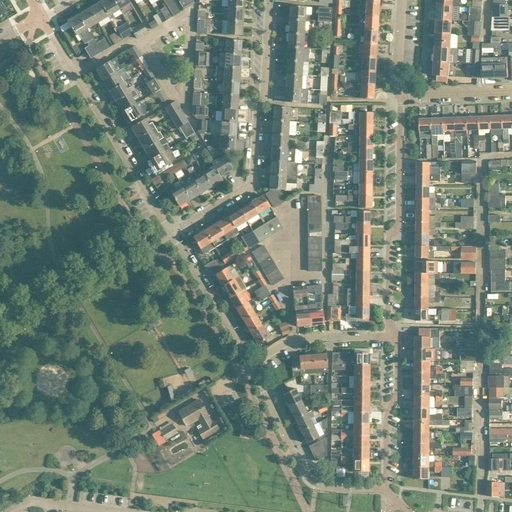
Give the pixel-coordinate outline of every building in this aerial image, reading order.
[(115,18),(113,14),(119,10),(113,0),(104,0),(101,2),(108,16),(111,20),(115,18)] [(113,0),(119,10),(130,3),(128,0),(113,0)] [(163,0),(164,0),(167,6),(173,16),(180,12),(172,0),(163,0)] [(177,0),(184,10),(195,4),(192,0),(177,0)] [(336,1),(335,15),(341,15),(341,9),(342,7),(345,7),(349,7),(350,1),(342,1),(336,1)] [(89,9),(97,23),(108,16),(111,20),(108,16),(101,2),(89,9)] [(365,9),(365,16),(378,17),(379,3),(360,2),(359,8),(365,9)] [(436,19),(452,20),(459,21),(460,7),(453,6),(437,5),(436,19)] [(167,6),(160,10),(163,14),(167,20),(173,16),(167,6)] [(300,7),(290,6),(289,20),(304,21),(309,21),(309,15),(304,15),(305,7),(300,7)] [(243,8),(228,7),(227,20),(243,21),(243,8)] [(469,21),(473,21),(481,22),(482,8),(470,7),(469,21)] [(318,19),(318,22),(324,22),(331,22),(331,8),(318,8),(318,19)] [(87,28),(97,23),(89,9),(79,15),(87,28)] [(198,11),(198,19),(205,20),(208,20),(208,15),(206,15),(206,11),(198,11)] [(153,17),(155,20),(149,24),(152,29),(162,23),(158,16),(157,14),(153,17)] [(79,15),(68,22),(71,27),(71,28),(72,30),(73,29),(76,35),(80,33),(86,42),(87,42),(89,46),(95,42),(91,35),(87,28),(79,15)] [(378,30),(378,17),(365,16),(364,30),(378,30)] [(507,31),(507,17),(504,17),(492,17),(492,31),(507,31)] [(205,20),(198,19),(197,33),(207,34),(208,28),(205,27),(205,20)] [(436,33),(451,35),(452,20),(459,21),(452,20),(436,19),(436,33)] [(222,20),(222,34),(226,34),(226,35),(232,35),(242,36),(243,21),(227,20),(227,21),(222,20)] [(289,20),(289,34),(303,35),(304,21),(289,20)] [(468,36),(472,36),(480,36),(481,22),(473,21),(469,21),(468,27),(468,36)] [(117,31),(123,40),(133,33),(136,38),(137,38),(129,26),(127,22),(116,28),(118,31),(117,31)] [(127,22),(129,26),(137,38),(147,32),(142,23),(132,29),(129,25),(127,22)] [(364,37),(363,43),(377,44),(378,30),(364,30),(354,29),(354,36),(364,37)] [(114,45),(123,40),(117,31),(109,36),(114,45)] [(450,48),(451,35),(436,33),(435,47),(450,48)] [(288,47),(302,48),(310,49),(302,48),(303,35),(289,34),(288,47)] [(101,52),(110,47),(104,38),(101,40),(96,43),(95,42),(101,52)] [(226,40),(225,54),(241,55),(242,41),(226,40)] [(91,59),(91,58),(101,52),(95,42),(89,46),(84,48),(84,49),(91,59)] [(363,43),(363,57),(376,58),(377,44),(363,43)] [(135,46),(129,49),(136,60),(142,57),(135,46)] [(288,47),(287,53),(287,61),(301,62),(302,48),(288,47)] [(434,61),(450,62),(457,63),(458,49),(450,48),(435,47),(434,61)] [(209,53),(196,52),(195,66),(208,66),(209,53)] [(241,55),(225,54),(224,67),(216,67),(225,67),(240,68),(241,55)] [(333,55),(332,69),(338,69),(343,69),(343,66),(338,66),(338,60),(339,56),(333,55)] [(142,57),(136,60),(141,67),(146,63),(142,57)] [(376,64),(376,58),(363,57),(362,71),(375,72),(379,72),(380,64),(376,64)] [(495,64),(495,78),(508,77),(507,57),(494,58),(495,64)] [(103,80),(121,69),(126,66),(124,63),(119,66),(115,58),(104,65),(104,64),(101,66),(102,66),(96,69),(103,80)] [(494,58),(482,58),(482,65),(482,79),(495,78),(495,64),(494,58)] [(301,75),(301,62),(287,61),(286,75),(301,75)] [(449,77),(449,67),(450,63),(457,63),(450,62),(434,61),(433,76),(449,77)] [(240,68),(225,67),(216,67),(215,81),(224,81),(239,82),(240,68)] [(121,69),(103,80),(109,90),(129,79),(125,73),(124,74),(121,69)] [(149,81),(154,78),(151,71),(145,74),(149,81)] [(362,71),(361,85),(374,85),(375,72),(362,71)] [(286,75),(285,88),(300,89),(301,75),(286,75)] [(161,89),(154,78),(149,81),(145,84),(151,95),(161,89)] [(109,90),(113,96),(110,98),(113,103),(116,102),(116,101),(135,90),(128,79),(129,79),(109,90)] [(239,82),(224,81),(215,81),(224,81),(223,95),(238,95),(239,82)] [(374,99),(374,85),(361,85),(357,84),(356,92),(360,92),(360,99),(374,99)] [(285,88),(285,102),(295,103),(299,103),(307,104),(308,90),(300,89),(285,88)] [(135,104),(133,100),(140,96),(136,89),(135,90),(116,101),(116,102),(122,112),(135,104)] [(161,89),(151,95),(152,94),(155,99),(159,97),(163,103),(168,100),(161,89)] [(222,108),(238,109),(238,95),(223,95),(216,94),(216,108),(222,108)] [(139,101),(135,104),(122,112),(129,123),(134,120),(135,121),(137,119),(136,119),(146,113),(139,101)] [(171,118),(182,111),(175,101),(165,107),(171,118)] [(199,107),(193,107),(192,115),(208,116),(208,108),(199,107)] [(274,107),(274,121),(289,122),(290,108),(288,107),(284,107),(274,107)] [(222,108),(221,122),(237,123),(238,109),(222,108)] [(188,123),(186,119),(182,111),(171,118),(178,129),(180,128),(188,123)] [(330,112),(329,124),(336,125),(340,125),(340,120),(340,114),(340,112),(330,112)] [(340,120),(340,125),(349,125),(353,125),(372,125),(372,113),(362,112),(353,112),(353,120),(349,120),(340,120)] [(511,115),(503,116),(503,129),(503,134),(504,140),(509,139),(509,129),(511,128),(511,115)] [(479,130),(491,129),(491,116),(479,117),(479,130)] [(503,116),(491,116),(491,129),(503,129),(503,116)] [(467,117),(455,118),(456,131),(456,145),(462,144),(461,137),(468,136),(468,130),(467,117)] [(479,117),(467,117),(468,130),(479,130),(479,117)] [(437,135),(444,135),(444,131),(443,118),(431,119),(432,132),(432,137),(433,143),(433,146),(438,145),(437,135)] [(456,131),(455,118),(443,118),(444,131),(444,135),(451,135),(451,153),(457,153),(456,131)] [(137,124),(131,127),(135,133),(132,135),(135,139),(155,127),(152,122),(148,125),(145,119),(139,123),(138,122),(136,123),(137,124)] [(432,132),(431,119),(419,119),(420,132),(432,132)] [(198,121),(198,129),(198,131),(200,134),(210,135),(210,128),(208,128),(209,121),(205,121),(198,121)] [(274,121),(273,134),(288,135),(289,122),(274,121)] [(237,123),(221,122),(221,136),(236,137),(237,123)] [(180,128),(182,132),(186,138),(195,133),(194,132),(188,123),(180,128)] [(356,130),(356,136),(372,137),(372,125),(349,125),(349,130),(356,130)] [(135,139),(138,145),(141,143),(144,149),(157,141),(154,136),(159,133),(155,127),(135,139)] [(195,133),(186,138),(189,137),(193,143),(199,140),(195,133)] [(273,134),(272,148),(287,149),(288,135),(273,134)] [(235,151),(236,137),(221,136),(220,150),(235,151)] [(372,148),(372,137),(356,136),(356,137),(360,137),(360,143),(348,143),(348,148),(360,148),(372,148)] [(144,149),(148,155),(145,156),(148,161),(164,151),(169,148),(166,143),(161,147),(157,141),(144,149)] [(207,146),(212,155),(218,152),(213,143),(207,146)] [(148,161),(151,160),(157,170),(163,167),(163,168),(165,166),(171,163),(176,160),(169,148),(164,151),(148,161)] [(287,149),(272,148),(272,154),(269,154),(269,160),(271,160),(271,162),(287,163),(294,163),(295,149),(287,149)] [(372,160),(372,148),(360,148),(348,148),(348,154),(360,154),(360,160),(372,160)] [(199,151),(192,155),(195,160),(202,156),(199,151)] [(192,155),(187,158),(190,163),(195,160),(192,155)] [(222,180),(220,177),(234,168),(225,155),(212,163),(214,167),(204,174),(212,186),(222,180)] [(360,160),(359,172),(372,172),(372,160),(360,160)] [(182,161),(178,164),(171,168),(174,173),(181,169),(185,167),(182,161)] [(463,175),(474,175),(477,175),(477,161),(463,162),(463,175)] [(491,161),(489,162),(489,171),(501,171),(501,161),(491,161)] [(297,163),(294,163),(287,163),(271,162),(271,175),(297,177),(297,163)] [(430,163),(427,163),(417,162),(417,175),(441,175),(441,169),(430,169),(430,163)] [(160,174),(163,180),(174,173),(171,168),(160,174)] [(212,186),(204,174),(201,170),(190,176),(189,174),(200,193),(212,186)] [(334,172),(333,172),(332,183),(347,184),(347,172),(343,172),(334,172)] [(372,172),(359,172),(359,184),(372,184),(372,172)] [(189,174),(178,180),(190,199),(200,193),(189,174)] [(270,190),(271,190),(279,190),(285,191),(286,184),(296,184),(297,177),(271,175),(270,190)] [(441,181),(441,175),(417,175),(417,186),(430,187),(430,181),(441,181)] [(474,175),(463,175),(463,183),(474,183),(474,175)] [(321,193),(321,178),(315,178),(315,185),(309,185),(309,192),(321,193)] [(179,206),(190,199),(178,180),(179,182),(172,187),(171,185),(166,188),(165,188),(166,191),(167,193),(170,195),(170,194),(172,193),(175,199),(174,199),(176,201),(179,206)] [(359,184),(359,196),(372,196),(372,184),(359,184)] [(430,198),(430,187),(417,186),(417,198),(430,198)] [(280,204),(271,190),(270,190),(270,192),(266,194),(271,203),(274,208),(280,204)] [(279,190),(271,190),(280,204),(286,201),(279,190)] [(263,195),(252,202),(259,214),(270,207),(263,195)] [(362,208),(372,208),(372,196),(359,196),(354,196),(348,196),(336,195),(335,201),(359,202),(359,208),(362,208)] [(505,196),(489,196),(489,208),(505,208),(505,196)] [(417,198),(417,210),(430,210),(436,210),(436,199),(430,198),(417,198)] [(462,207),(474,208),(474,200),(462,199),(462,207)] [(247,221),(259,214),(252,202),(240,209),(247,221)] [(236,228),(247,221),(240,209),(235,212),(234,211),(233,211),(228,214),(227,215),(228,216),(235,228),(236,228)] [(429,216),(430,210),(417,210),(417,222),(429,222),(441,222),(441,216),(429,216)] [(351,223),(356,223),(369,223),(370,211),(356,211),(356,217),(347,217),(334,216),(333,223),(351,223)] [(224,235),(227,241),(239,234),(236,228),(235,228),(228,216),(217,223),(224,235)] [(265,224),(272,235),(283,228),(276,217),(265,224)] [(417,222),(417,234),(429,234),(436,234),(436,228),(441,228),(441,222),(429,222),(417,222)] [(227,241),(224,235),(217,223),(206,230),(216,247),(227,241)] [(369,235),(369,223),(356,223),(356,235),(369,235)] [(260,242),(272,235),(265,224),(253,231),(260,242)] [(204,255),(216,247),(206,230),(193,237),(204,255)] [(248,249),(260,242),(253,231),(255,235),(244,242),(245,245),(248,249)] [(417,234),(416,246),(429,246),(429,235),(436,235),(436,234),(429,234),(417,234)] [(369,235),(356,235),(356,241),(349,241),(349,240),(338,240),(334,240),(334,246),(356,247),(369,247),(369,235)] [(237,257),(248,249),(245,245),(234,252),(237,257)] [(263,246),(252,252),(256,258),(267,252),(263,246)] [(356,253),(356,259),(369,259),(369,247),(356,247),(334,246),(334,253),(349,254),(349,253),(356,253)] [(426,258),(429,258),(435,258),(435,252),(452,252),(452,247),(441,246),(435,246),(429,246),(416,246),(416,258),(426,258)] [(462,259),(477,259),(477,247),(462,247),(462,259)] [(225,263),(237,257),(234,252),(233,250),(221,257),(225,263)] [(271,258),(267,252),(256,258),(259,264),(271,258)] [(244,263),(251,259),(249,254),(241,259),(244,263)] [(213,261),(204,266),(209,273),(217,268),(225,263),(221,257),(213,262),(213,261)] [(274,264),(271,258),(259,264),(263,270),(274,264)] [(506,270),(506,258),(490,258),(490,270),(492,270),(506,270)] [(351,265),(351,271),(356,271),(369,271),(369,259),(356,259),(351,259),(351,265)] [(439,261),(429,261),(426,261),(416,261),(416,273),(429,273),(430,273),(438,273),(439,261)] [(476,274),(476,262),(462,262),(461,274),(476,274)] [(223,286),(234,280),(240,276),(232,264),(215,274),(223,286)] [(278,269),(274,264),(263,270),(266,276),(278,269)] [(278,269),(266,276),(270,282),(281,275),(278,269)] [(506,282),(506,270),(492,270),(492,282),(506,282)] [(263,278),(259,271),(254,273),(258,281),(263,278)] [(332,271),(331,279),(343,279),(343,276),(343,271),(333,271),(332,271)] [(344,271),(344,276),(349,276),(349,277),(355,277),(355,283),(369,283),(369,271),(356,271),(351,271),(344,271)] [(429,273),(416,273),(416,285),(429,285),(429,279),(440,279),(440,273),(438,273),(430,273),(429,273)] [(283,279),(281,275),(270,282),(272,285),(283,279)] [(230,298),(241,291),(246,288),(247,288),(240,276),(234,280),(223,286),(230,298)] [(264,280),(263,278),(258,281),(262,287),(255,291),(258,297),(268,291),(265,285),(267,284),(264,280)] [(492,282),(492,291),(506,291),(506,282),(492,282)] [(369,283),(355,283),(355,289),(347,289),(347,294),(355,294),(369,295),(369,283)] [(416,297),(429,297),(440,297),(440,292),(435,292),(435,285),(429,285),(416,285),(416,297)] [(293,288),(293,293),(294,298),(307,296),(307,287),(293,288)] [(241,291),(230,298),(236,309),(248,303),(241,291)] [(271,296),(268,291),(258,297),(261,302),(268,297),(272,304),(277,301),(273,295),(271,296)] [(336,306),(336,294),(333,294),(328,294),(328,306),(336,306)] [(369,295),(355,294),(347,294),(347,306),(369,306),(369,295)] [(416,297),(416,309),(429,309),(429,302),(439,302),(440,298),(440,297),(429,297),(416,297)] [(281,308),(277,301),(272,304),(276,311),(281,308)] [(309,312),(310,325),(324,324),(323,311),(322,311),(322,302),(315,303),(315,304),(308,305),(309,312)] [(255,314),(248,303),(236,309),(243,321),(255,314)] [(296,327),(310,325),(309,312),(308,305),(295,306),(296,327)] [(341,306),(336,306),(328,306),(327,321),(340,321),(341,306)] [(355,315),(346,315),(346,321),(356,321),(356,318),(368,319),(369,306),(347,306),(355,306),(355,315)] [(429,309),(416,309),(416,321),(440,321),(440,315),(435,315),(429,315),(429,309)] [(456,309),(442,309),(442,320),(456,320),(456,309)] [(250,332),(262,325),(255,314),(243,321),(250,332)] [(279,325),(281,330),(289,327),(287,322),(279,325)] [(250,332),(258,344),(269,337),(262,325),(250,332)] [(416,337),(415,349),(431,349),(436,349),(437,349),(440,349),(440,338),(440,329),(420,329),(420,337),(416,337)] [(436,349),(431,349),(415,349),(415,361),(431,361),(436,361),(436,349)] [(461,350),(461,361),(476,362),(476,350),(461,350)] [(332,364),(332,365),(341,365),(348,365),(354,365),(369,365),(370,353),(354,353),(354,359),(339,359),(339,353),(332,353),(332,364)] [(326,354),(313,355),(314,367),(314,373),(328,372),(326,354)] [(312,355),(306,355),(299,356),(299,361),(291,361),(292,372),(293,378),(301,374),(314,373),(314,367),(313,355),(312,355)] [(431,361),(415,361),(415,373),(431,373),(446,373),(443,373),(443,367),(431,367),(431,361)] [(369,377),(369,365),(354,365),(348,365),(341,365),(332,365),(332,370),(354,370),(354,377),(369,377)] [(431,373),(415,373),(415,384),(431,384),(431,379),(446,379),(446,373),(431,373)] [(490,376),(490,388),(504,388),(504,376),(490,376)] [(369,389),(369,377),(354,377),(354,388),(369,389)] [(415,384),(415,396),(430,396),(436,396),(443,397),(443,392),(431,391),(431,384),(415,384)] [(170,386),(165,387),(166,389),(169,400),(169,399),(174,398),(170,386)] [(301,401),(300,397),(295,388),(283,394),(289,407),(301,401)] [(369,389),(354,388),(337,388),(332,388),(332,394),(354,394),(354,400),(369,400),(369,389)] [(504,388),(490,388),(490,397),(504,397),(504,388)] [(430,396),(415,396),(415,408),(430,408),(430,396)] [(502,399),(490,399),(490,411),(502,411),(502,399)] [(207,414),(199,400),(178,412),(186,425),(187,426),(199,419),(204,427),(202,428),(207,436),(218,429),(214,421),(212,423),(207,414)] [(369,400),(354,400),(354,407),(341,406),(341,400),(331,400),(331,412),(347,412),(354,412),(369,412),(369,410),(369,407),(369,400)] [(289,407),(292,412),(295,419),(307,413),(305,408),(301,401),(289,407)] [(320,414),(327,410),(324,404),(317,408),(320,414)] [(415,408),(415,420),(443,420),(443,414),(430,414),(430,408),(415,408)] [(458,409),(458,417),(472,417),(472,409),(465,409),(458,409)] [(295,419),(300,430),(301,431),(313,425),(310,419),(314,417),(311,411),(307,413),(295,419)] [(502,411),(490,411),(490,412),(490,420),(508,419),(508,411),(502,411)] [(369,424),(369,412),(354,412),(353,424),(369,424)] [(443,420),(415,420),(415,432),(430,431),(430,425),(443,425),(443,420)] [(456,428),(456,433),(460,433),(472,433),(472,421),(465,421),(465,428),(456,428)] [(164,438),(177,431),(173,424),(160,431),(164,438)] [(331,435),(369,436),(369,424),(353,424),(350,424),(350,430),(331,430),(331,435)] [(319,437),(313,425),(301,431),(307,443),(319,437)] [(241,429),(240,436),(249,437),(249,429),(241,429)] [(430,431),(415,432),(414,443),(442,444),(442,438),(436,438),(436,432),(430,431)] [(353,441),(353,447),(368,448),(369,436),(331,435),(331,441),(353,441)] [(327,456),(327,445),(324,439),(309,446),(316,461),(327,456)] [(414,443),(414,455),(429,455),(430,449),(442,449),(442,444),(414,443)] [(331,451),(331,456),(331,459),(347,459),(353,459),(368,459),(368,448),(353,447),(353,454),(341,454),(341,451),(331,451)] [(454,456),(476,456),(476,448),(454,448),(454,456)] [(429,461),(429,455),(414,455),(414,467),(430,467),(435,467),(442,467),(442,461),(429,461)] [(347,459),(331,459),(331,466),(330,469),(336,469),(341,469),(341,466),(341,464),(347,464),(347,459)] [(368,459),(353,459),(353,471),(368,471),(368,459)] [(489,459),(489,470),(503,470),(503,459),(489,459)] [(430,467),(414,467),(414,479),(429,479),(430,467)] [(442,467),(435,467),(435,472),(442,472),(442,477),(451,477),(452,467),(442,467)] [(500,482),(486,482),(486,496),(500,498),(500,482)]
